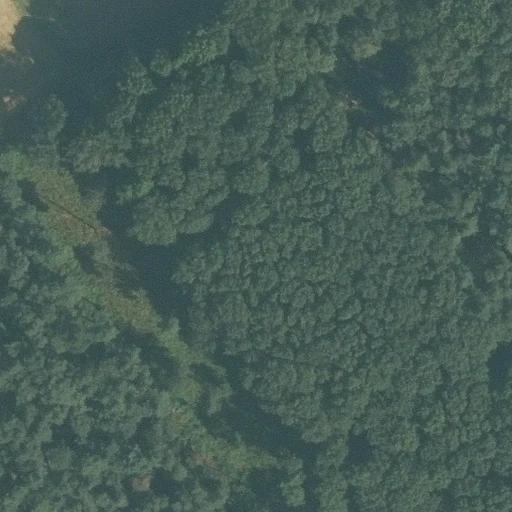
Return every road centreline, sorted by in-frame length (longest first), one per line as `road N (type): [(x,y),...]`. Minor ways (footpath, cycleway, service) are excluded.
road 1 (track): [(386,507),(17,0)]
road 2 (track): [(0,141),(76,79),(203,0)]
